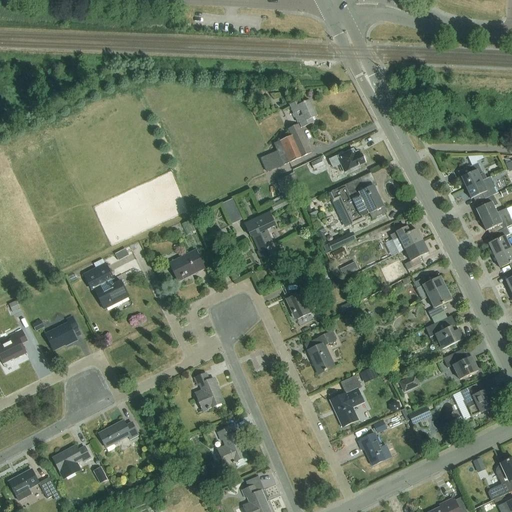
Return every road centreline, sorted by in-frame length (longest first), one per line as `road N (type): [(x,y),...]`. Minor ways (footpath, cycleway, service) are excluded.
road 1 (unclassified): [(351,507),(255,286),(177,314)]
road 2 (tertiary): [(511,371),(408,161)]
road 3 (unclassified): [(297,511),(233,356),(223,351),(201,363)]
road 4 (unclassified): [(511,35),(445,26),(385,5),(331,5)]
road 5 (unclassified): [(511,428),(351,507)]
road 6 (tertiary): [(408,161),(331,5)]
road 7 (residential): [(124,402),(93,360),(0,406)]
road 8 (residential): [(331,5),(189,0)]
road 9 (unclassified): [(0,464),(124,402)]
